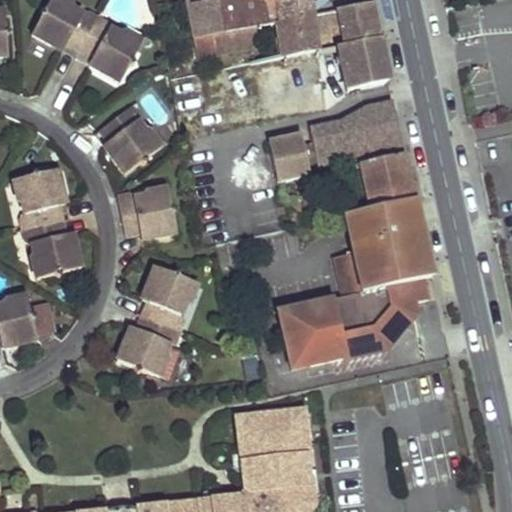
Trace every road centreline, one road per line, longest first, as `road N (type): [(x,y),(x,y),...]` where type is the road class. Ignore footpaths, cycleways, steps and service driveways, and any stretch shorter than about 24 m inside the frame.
road 1 (secondary): [(511,481),(404,0)]
road 2 (residential): [(0,387),(48,362),(88,318),(108,256),(101,196),(73,138),(0,99)]
